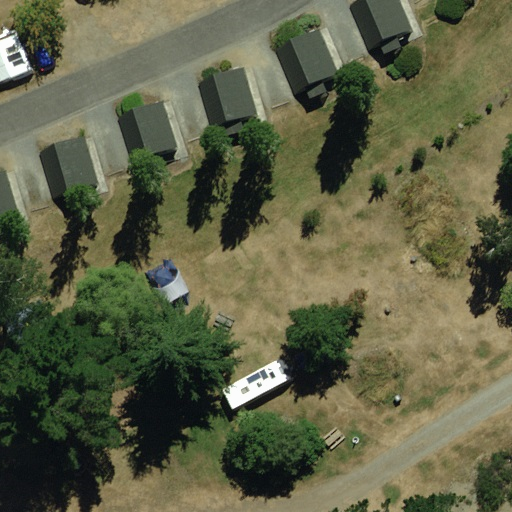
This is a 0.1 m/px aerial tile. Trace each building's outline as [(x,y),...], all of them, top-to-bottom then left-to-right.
[(408,0),(364,0),(361,1),(379,48),(421,32),(408,0)] [(330,28),(287,44),(305,91),(348,75),(330,28)] [(251,76),(206,84),(215,133),(259,125),(251,76)] [(168,111),(123,119),(132,168),(176,160),(168,111)] [(88,143),(43,150),(52,199),(96,192),(88,143)] [(2,179),(0,179),(0,229),(10,228),(2,179)]
